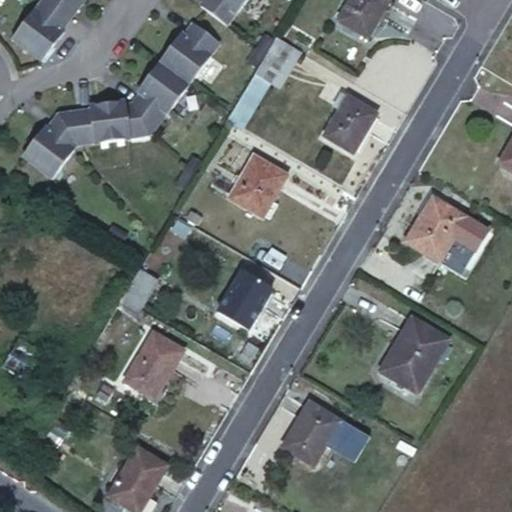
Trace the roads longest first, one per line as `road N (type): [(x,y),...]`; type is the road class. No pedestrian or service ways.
road 1 (residential): [(198,511),(492,0)]
road 2 (residential): [(0,113),(19,93),(112,44),(154,0)]
